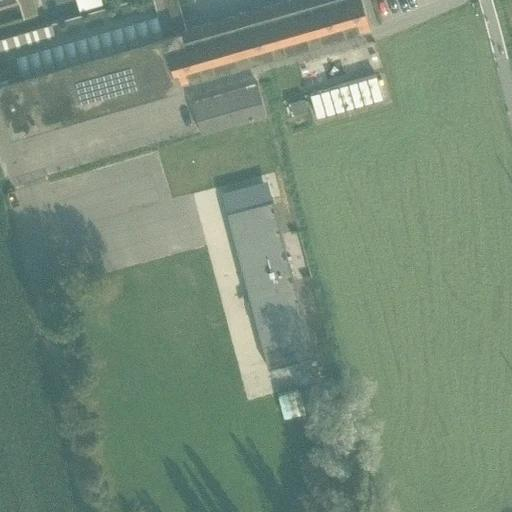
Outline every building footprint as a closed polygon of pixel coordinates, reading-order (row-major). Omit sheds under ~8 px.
[(153,0),(162,33),(0,78),(0,123),(1,125),(369,21),(362,0),(276,0),(183,27),(175,0),(153,0)] [(0,0),(0,23),(50,9),(47,0),(0,0)] [(97,0),(99,8),(123,4),(122,0),(97,0)] [(86,51),(116,42),(113,30),(82,40),(86,51)] [(334,110),(336,118),(406,100),(399,73),(309,95),(314,115),(334,110)] [(257,83),(190,101),(199,133),(266,114),(257,83)] [(257,143),(160,169),(173,216),(270,190),(257,143)] [(276,203),(227,214),(264,368),(314,356),(276,203)] [(77,285),(68,288),(79,335),(88,333),(77,285)]
